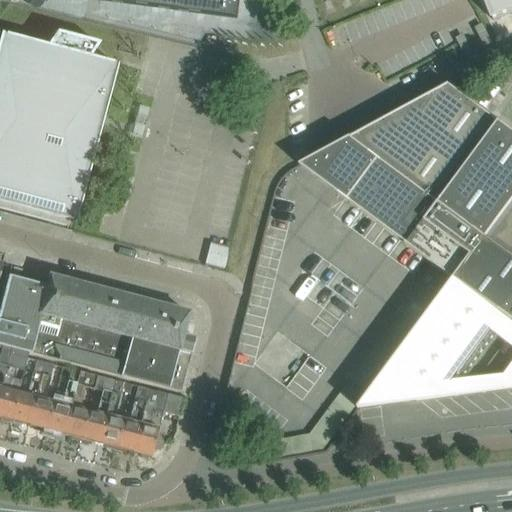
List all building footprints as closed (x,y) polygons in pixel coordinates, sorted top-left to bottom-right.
[(78,0),(87,1),(237,21),(239,0),(78,0)] [(511,0),(484,0),(493,21),(511,13),(511,0)] [(0,203),(75,224),(117,66),(89,59),(99,45),(56,34),(46,48),(0,35),(0,203)] [(511,133),(448,86),(391,117),(299,166),(453,281),(358,410),(439,399),(501,316),(511,324),(511,133)] [(229,249),(210,244),(204,266),(223,271),(229,249)] [(187,315),(47,277),(45,288),(35,285),(35,287),(6,280),(0,300),(0,346),(10,349),(27,354),(179,394),(194,339),(182,335),(187,315)] [(0,392),(7,367),(6,367),(8,357),(10,349),(1,348),(0,353),(0,392)] [(10,349),(8,357),(25,362),(26,359),(27,354),(10,349)] [(28,427),(45,364),(35,361),(27,395),(18,393),(10,425),(19,427),(22,426),(28,427)] [(45,434),(53,402),(44,399),(52,366),(45,364),(28,427),(34,429),(35,431),(45,434)] [(10,425),(18,393),(17,393),(20,381),(12,379),(15,369),(7,367),(0,392),(0,421),(1,423),(10,425)] [(76,385),(75,385),(78,372),(70,370),(64,395),(56,393),(53,402),(45,434),(53,436),(56,435),(63,436),(76,385)] [(94,390),(97,377),(78,372),(75,385),(76,385),(63,436),(69,438),(71,441),(80,443),(88,411),(78,408),(83,387),(94,390)] [(98,445),(114,381),(97,377),(94,390),(101,392),(96,413),(88,411),(80,443),(89,445),(92,444),(98,445)] [(115,452),(123,420),(114,417),(122,383),(114,381),(98,445),(104,447),(105,450),(115,452)] [(269,443),(272,462),(320,453),(362,398),(346,386),(309,435),(269,443)] [(133,454),(149,391),(136,387),(132,402),(136,403),(131,422),(123,420),(115,452),(123,455),(126,453),(133,454)] [(157,439),(156,439),(162,413),(177,418),(182,400),(149,391),(133,454),(140,456),(140,459),(147,461),(149,459),(151,459),(153,451),(154,452),(155,452),(157,452),(158,451),(160,450),(161,449),(162,448),(162,447),(162,445),(162,443),(162,442),(161,441),(160,440),(159,439),(157,439)]
